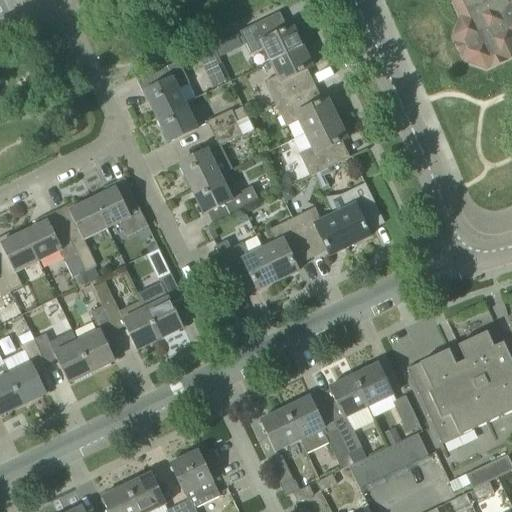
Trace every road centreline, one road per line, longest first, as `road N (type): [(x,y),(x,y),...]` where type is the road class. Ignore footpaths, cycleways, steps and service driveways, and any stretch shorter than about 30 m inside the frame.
road 1 (residential): [(209,380),(473,253)]
road 2 (residential): [(473,253),(458,238),(349,0)]
road 3 (residential): [(0,483),(209,380)]
road 4 (residential): [(127,144),(55,1)]
road 5 (residential): [(196,287),(127,144)]
road 6 (residential): [(273,511),(209,380)]
road 7 (residential): [(0,203),(127,144)]
